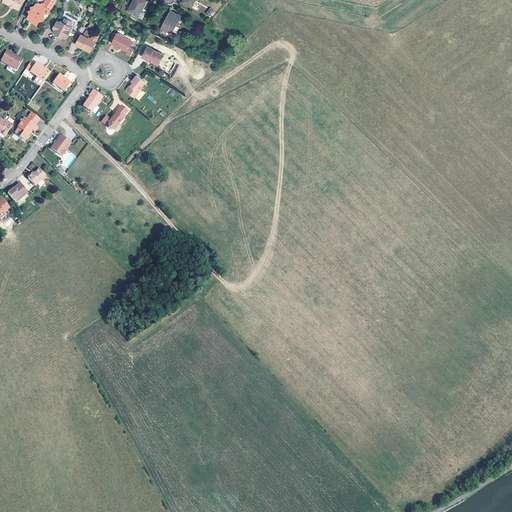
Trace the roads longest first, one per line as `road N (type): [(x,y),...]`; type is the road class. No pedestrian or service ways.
road 1 (track): [(64,110),(222,280)]
road 2 (residential): [(14,175),(83,76)]
